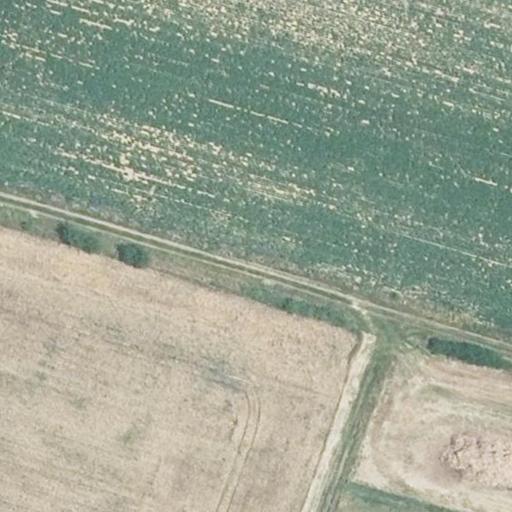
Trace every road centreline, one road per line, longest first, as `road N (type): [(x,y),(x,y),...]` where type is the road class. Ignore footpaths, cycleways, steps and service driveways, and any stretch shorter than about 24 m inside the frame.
road 1 (track): [(0,206),(377,313)]
road 2 (track): [(377,313),(308,511)]
road 3 (track): [(377,313),(511,351)]
